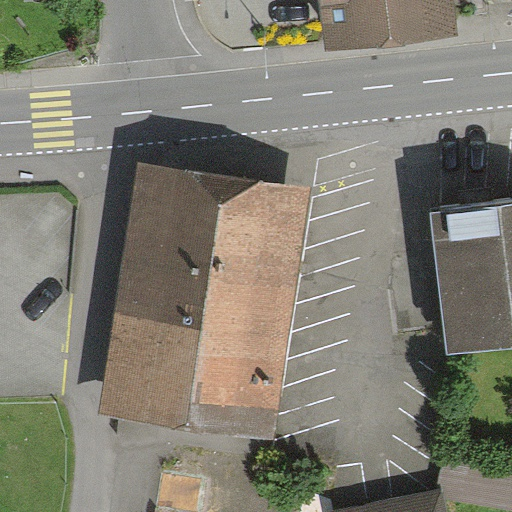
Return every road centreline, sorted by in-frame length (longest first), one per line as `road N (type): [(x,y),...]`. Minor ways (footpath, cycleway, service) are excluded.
road 1 (primary): [(131,112),(511,72)]
road 2 (primary): [(0,124),(131,112)]
